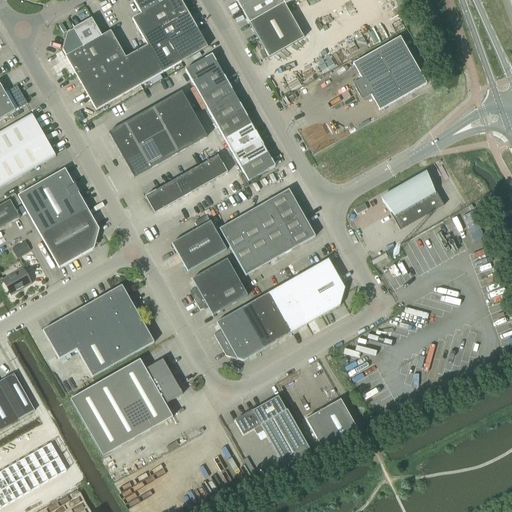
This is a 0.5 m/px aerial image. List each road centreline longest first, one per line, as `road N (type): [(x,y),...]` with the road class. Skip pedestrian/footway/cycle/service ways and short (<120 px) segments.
road 1 (unclassified): [(326,205),(376,292),(377,311),(223,400),(138,250)]
road 2 (unclassified): [(138,250),(18,37)]
road 3 (unclassified): [(206,0),(326,205)]
road 4 (unclassified): [(0,328),(138,250)]
road 5 (unclassified): [(460,130),(326,205)]
